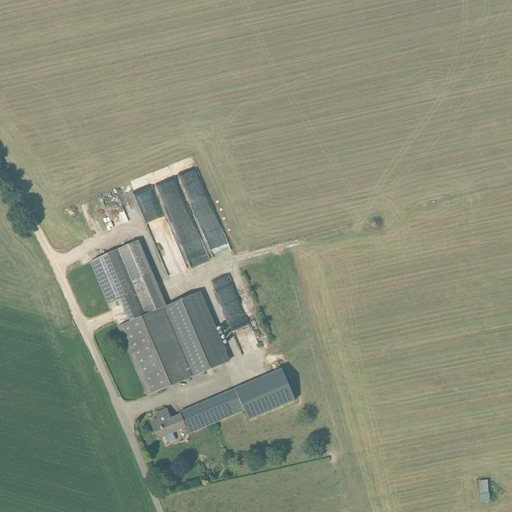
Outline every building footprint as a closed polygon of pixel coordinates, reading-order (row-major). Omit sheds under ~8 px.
[(109,305),(121,300),(130,322),(118,327),(148,396),(228,362),(199,293),(166,307),(138,241),(90,262),(109,305)] [(234,332),(251,325),(234,283),(224,287),(227,295),(220,298),(234,332)] [(180,416),(185,428),(188,435),(198,431),(189,409),(179,413),(180,416)] [(173,433),(185,428),(180,416),(171,420),(167,410),(166,410),(156,415),(158,420),(150,423),(157,439),(163,437),(166,444),(176,440),(173,433)] [(480,478),(481,501),(490,501),(489,478),(480,478)]
